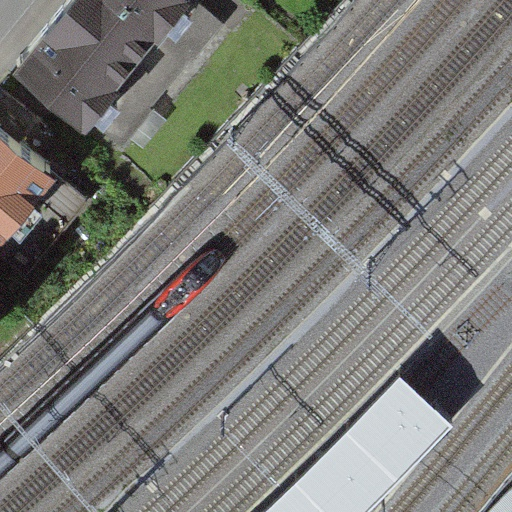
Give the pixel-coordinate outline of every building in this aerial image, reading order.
[(214,16),(193,0),(76,0),(66,13),(159,85),(214,16)] [(159,85),(66,13),(11,81),(110,151),(159,85)] [(0,127),(0,234),(53,176),(0,127)] [(360,511),(400,472),(452,417),(419,385),(400,366),(347,422),(294,473),(253,511),(360,511)] [(511,511),(511,482),(481,511),(511,511)]
